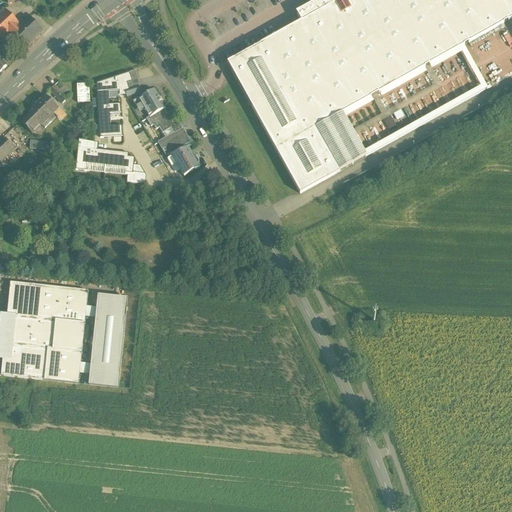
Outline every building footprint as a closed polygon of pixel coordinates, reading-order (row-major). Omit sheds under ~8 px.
[(511,0),(320,0),(296,13),(301,22),(227,63),(300,194),(340,172),(316,128),(511,20),(511,0)] [(5,10),(0,15),(0,44),(9,37),(20,26),(5,10)] [(43,33),(28,17),(20,26),(9,37),(23,51),(43,33)] [(0,73),(12,62),(0,50),(0,73)] [(84,78),(68,63),(47,85),(62,100),(84,78)] [(96,83),(98,106),(109,105),(108,93),(119,91),(117,76),(96,83)] [(138,86),(125,91),(127,98),(140,93),(138,86)] [(165,109),(154,91),(135,102),(139,107),(142,105),(149,118),(150,119),(163,111),(165,109)] [(35,92),(13,114),(29,130),(51,108),(35,92)] [(120,104),(109,105),(98,106),(99,128),(111,127),(110,115),(121,114),(120,104)] [(163,111),(150,119),(149,118),(147,120),(151,127),(154,125),(156,130),(159,128),(163,134),(171,129),(174,134),(181,130),(182,130),(178,124),(176,125),(171,118),(169,120),(163,111)] [(111,127),(99,128),(100,139),(122,137),(121,126),(111,127)] [(181,130),(174,134),(160,143),(168,156),(171,154),(172,157),(188,148),(190,146),(181,130)] [(3,139),(0,141),(0,162),(0,163),(14,150),(3,139)] [(87,166),(105,168),(106,151),(98,150),(99,143),(78,140),(75,170),(87,171),(87,166)] [(46,142),(30,141),(29,150),(46,151),(46,142)] [(172,157),(184,177),(199,168),(197,163),(199,162),(196,156),(194,158),(188,148),(172,157)] [(106,151),(105,168),(125,170),(125,173),(133,174),(133,173),(133,165),(134,158),(128,157),(129,154),(106,151)] [(140,166),(133,165),(133,173),(145,174),(140,166)] [(89,291),(10,283),(7,315),(0,314),(0,360),(2,361),(1,377),(79,385),(89,291)] [(127,298),(97,295),(88,386),(118,389),(127,298)]
